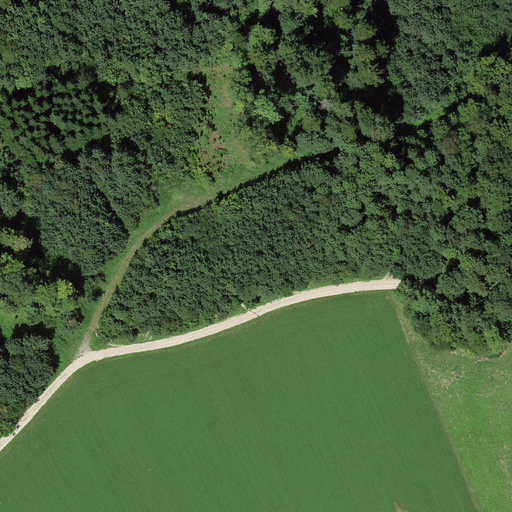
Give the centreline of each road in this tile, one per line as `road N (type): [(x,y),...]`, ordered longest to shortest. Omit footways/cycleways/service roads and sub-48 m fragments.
road 1 (track): [(0,445),(78,361),(210,332),(298,295),(379,285),(422,291),(511,329)]
road 2 (track): [(94,356),(116,275),(166,214),(248,175),(511,91)]
